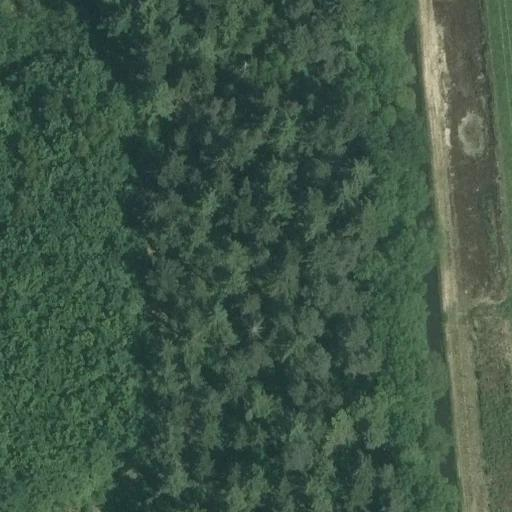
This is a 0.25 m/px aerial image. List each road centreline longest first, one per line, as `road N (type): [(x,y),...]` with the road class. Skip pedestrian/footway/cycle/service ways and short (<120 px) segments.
road 1 (track): [(62,511),(136,463),(149,436),(138,96),(131,85)]
road 2 (track): [(0,71),(94,63),(131,85)]
